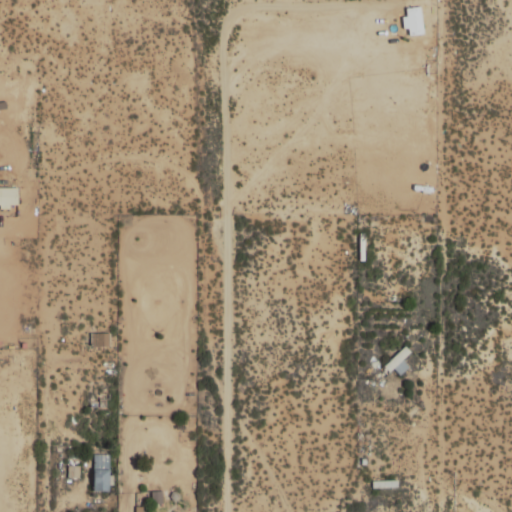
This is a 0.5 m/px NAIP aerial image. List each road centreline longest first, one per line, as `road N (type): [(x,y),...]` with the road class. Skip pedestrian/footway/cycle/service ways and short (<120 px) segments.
road 1 (track): [(0,117),(39,162),(157,157),(208,190),(206,280),(227,391)]
road 2 (residential): [(299,511),(227,391)]
